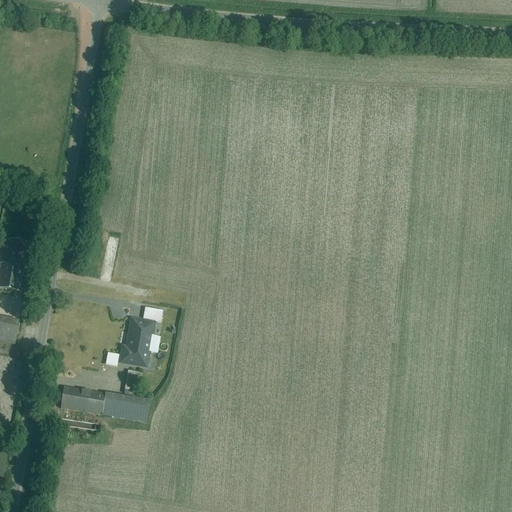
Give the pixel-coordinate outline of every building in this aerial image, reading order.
[(4,242),(0,266),(0,289),(20,293),(29,246),(4,242)] [(122,345),(119,363),(147,368),(155,323),(131,318),(126,346),(122,345)] [(0,319),(0,343),(14,346),(19,323),(0,319)] [(64,389),(61,410),(101,417),(105,395),(64,389)] [(149,402),(105,395),(101,417),(146,424),(149,402)]
